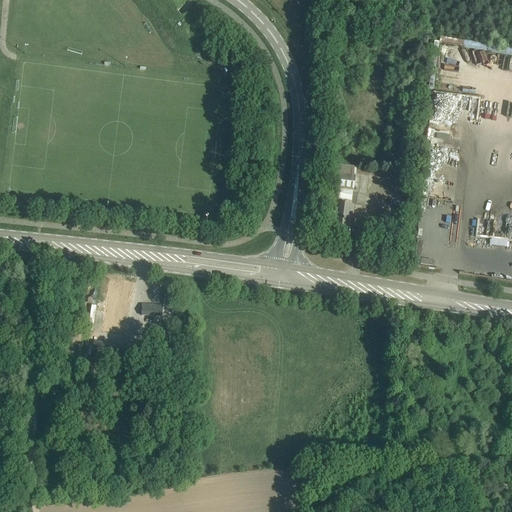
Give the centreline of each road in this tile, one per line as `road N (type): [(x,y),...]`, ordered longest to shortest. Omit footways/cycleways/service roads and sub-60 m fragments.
road 1 (tertiary): [(282,274),(300,114),(275,40),(239,0)]
road 2 (tertiary): [(282,274),(0,238)]
road 3 (track): [(35,511),(26,464),(33,243)]
road 4 (tertiary): [(511,308),(282,274)]
